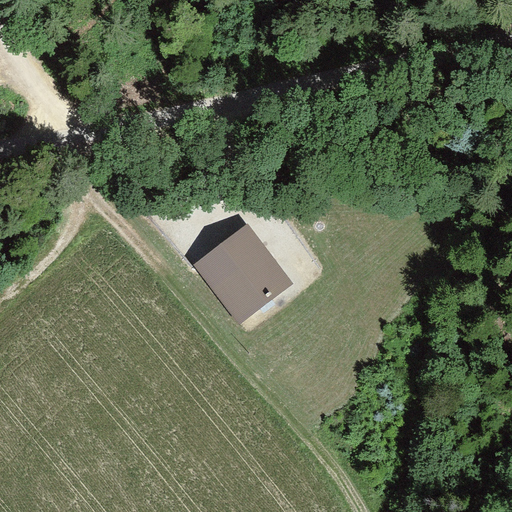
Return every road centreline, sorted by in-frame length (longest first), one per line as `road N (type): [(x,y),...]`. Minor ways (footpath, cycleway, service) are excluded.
road 1 (unclassified): [(0,150),(511,33)]
road 2 (track): [(362,511),(360,492),(39,144)]
road 3 (track): [(3,0),(32,70),(39,144)]
